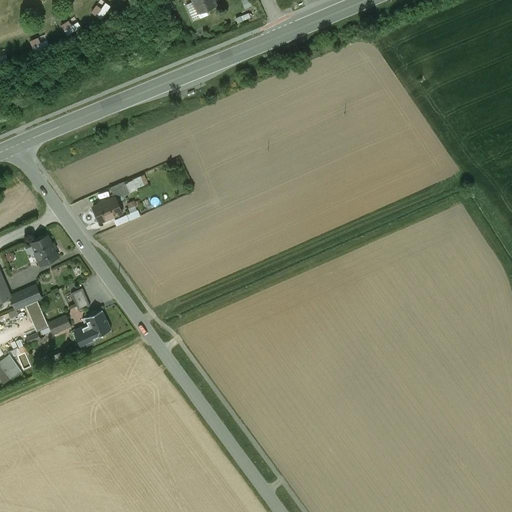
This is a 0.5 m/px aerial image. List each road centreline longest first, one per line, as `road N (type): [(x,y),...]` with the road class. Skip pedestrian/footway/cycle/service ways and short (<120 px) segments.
road 1 (tertiary): [(280,511),(17,145)]
road 2 (secondary): [(17,145),(283,35)]
